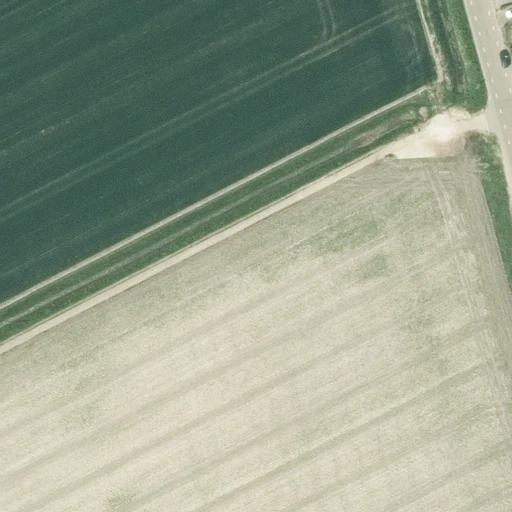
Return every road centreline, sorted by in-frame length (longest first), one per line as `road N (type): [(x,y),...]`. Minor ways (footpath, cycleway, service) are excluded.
road 1 (track): [(510,117),(378,155),(0,350)]
road 2 (tertiary): [(511,122),(478,0)]
